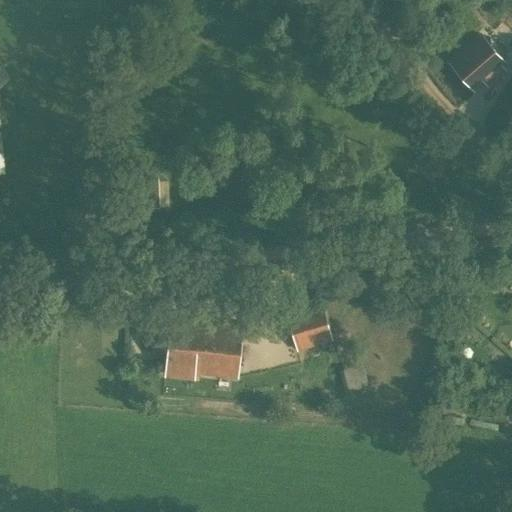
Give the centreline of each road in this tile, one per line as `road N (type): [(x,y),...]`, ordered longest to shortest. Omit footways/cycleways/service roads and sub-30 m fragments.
road 1 (track): [(511,228),(0,289)]
road 2 (track): [(511,153),(451,114),(366,0)]
